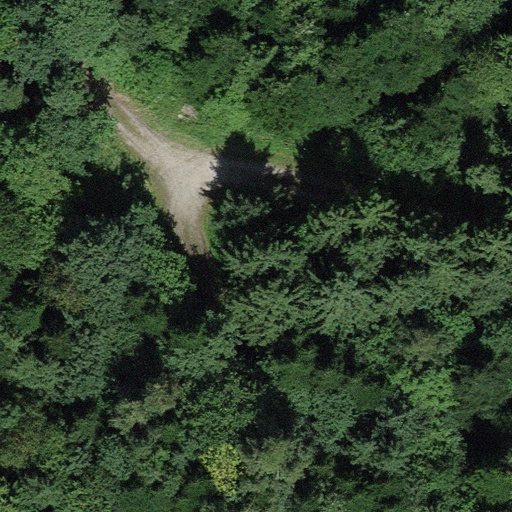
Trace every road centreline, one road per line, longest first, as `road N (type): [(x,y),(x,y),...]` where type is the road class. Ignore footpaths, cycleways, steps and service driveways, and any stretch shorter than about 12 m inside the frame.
road 1 (track): [(511,246),(204,176)]
road 2 (track): [(14,0),(131,139),(204,176)]
